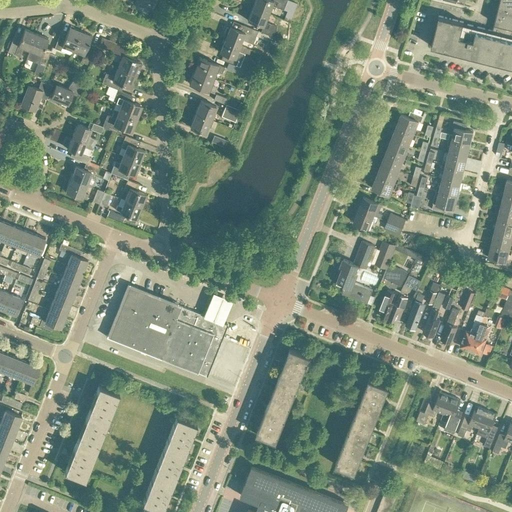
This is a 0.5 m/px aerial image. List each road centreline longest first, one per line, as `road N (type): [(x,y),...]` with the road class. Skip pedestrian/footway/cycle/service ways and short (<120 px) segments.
road 1 (tertiary): [(371,67),(280,300)]
road 2 (unclassified): [(511,393),(280,300)]
road 3 (tertiary): [(280,300),(196,511)]
road 4 (residential): [(153,36),(167,205),(155,251)]
road 5 (residential): [(67,356),(6,511)]
road 6 (residential): [(501,101),(466,237)]
road 7 (residential): [(501,101),(371,67)]
road 8 (unclassified): [(280,300),(155,251)]
road 9 (residential): [(116,235),(67,356)]
